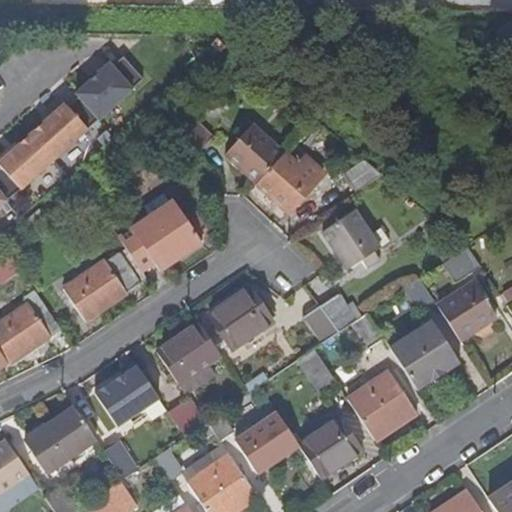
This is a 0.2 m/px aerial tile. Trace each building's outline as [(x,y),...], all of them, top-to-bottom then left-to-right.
[(90,87),(79,97),(99,120),(155,70),(135,48),(124,58),(121,54),(109,65),(103,70),(87,84),(90,87)] [(103,70),(109,65),(105,61),(99,66),(103,70)] [(45,122),(31,134),(54,160),(99,120),(79,97),(68,107),(65,104),(45,122)] [(45,122),(65,104),(61,100),(41,117),(45,122)] [(184,117),(168,130),(195,152),(207,136),(184,117)] [(259,181),(284,151),(251,124),(227,153),(259,181)] [(0,166),(1,167),(0,168),(0,192),(7,201),(21,190),(54,160),(31,134),(18,146),(0,162),(0,166)] [(0,162),(18,146),(14,142),(0,153),(0,162)] [(284,151),(259,181),(290,208),(324,171),(305,154),(296,162),(284,151)] [(360,189),(382,175),(363,160),(347,172),(360,189)] [(144,207),(151,217),(171,203),(164,193),(144,207)] [(120,238),(126,247),(142,271),(155,262),(160,269),(203,241),(199,236),(204,232),(207,227),(195,211),(186,216),(174,200),(171,203),(151,217),(120,238)] [(382,245),(373,233),(357,210),(324,230),(350,267),(364,256),(370,266),(381,257),(376,249),(382,245)] [(373,233),(382,245),(391,239),(383,227),(373,233)] [(464,251),(477,269),(479,267),(467,249),(464,251)] [(464,251),(443,265),(449,274),(457,269),(463,277),(477,269),(464,251)] [(60,290),(83,321),(124,296),(121,293),(134,283),(116,254),(60,290)] [(11,256),(0,264),(0,282),(19,269),(11,256)] [(402,288),(404,291),(405,290),(418,282),(416,280),(402,288)] [(405,290),(404,291),(417,309),(431,300),(418,282),(405,290)] [(441,305),(462,337),(494,315),(497,313),(475,282),(441,305)] [(210,314),(233,345),(274,317),(253,285),(210,314)] [(61,330),(34,290),(24,298),(28,303),(0,322),(0,366),(5,363),(6,365),(61,330)] [(341,295),(324,307),(342,332),(359,321),(341,295)] [(342,332),(324,307),(307,318),(325,345),(342,332)] [(222,354),(200,321),(159,348),(182,380),(222,354)] [(432,322),(391,348),(408,373),(408,374),(424,363),(447,347),(449,346),(432,322)] [(408,374),(408,373),(405,376),(415,391),(457,364),(447,347),(424,363),(408,374)] [(338,386),(314,352),(300,362),(323,396),(338,386)] [(120,422),(160,395),(137,362),(97,390),(120,422)] [(395,382),(397,381),(391,372),(349,401),(355,410),(395,382)] [(395,382),(355,410),(369,429),(377,440),(416,414),(395,382)] [(187,401),(172,411),(188,437),(204,426),(187,401)] [(51,469),(98,437),(76,405),(28,437),(51,469)] [(376,443),(378,441),(377,440),(369,429),(355,410),(353,411),(376,443)] [(261,472),(302,445),(279,412),(239,440),(261,472)] [(210,421),(223,440),(236,431),(222,413),(210,421)] [(302,445),(323,476),(364,448),(344,417),(302,445)] [(31,470),(9,438),(0,443),(0,495),(32,472),(31,470)] [(122,440),(108,450),(127,477),(142,468),(122,440)] [(174,446),(157,457),(171,478),(187,466),(174,446)] [(210,511),(236,511),(260,496),(232,455),(191,484),(210,511)] [(32,472),(0,495),(0,511),(3,511),(41,486),(32,472)] [(63,482),(47,493),(59,511),(74,511),(81,508),(63,482)] [(104,493),(117,511),(128,511),(138,506),(121,482),(104,493)] [(511,511),(511,483),(487,500),(494,511),(511,511)] [(432,511),(480,511),(466,490),(433,511),(432,511)] [(96,511),(117,511),(104,493),(90,502),(96,511)]
